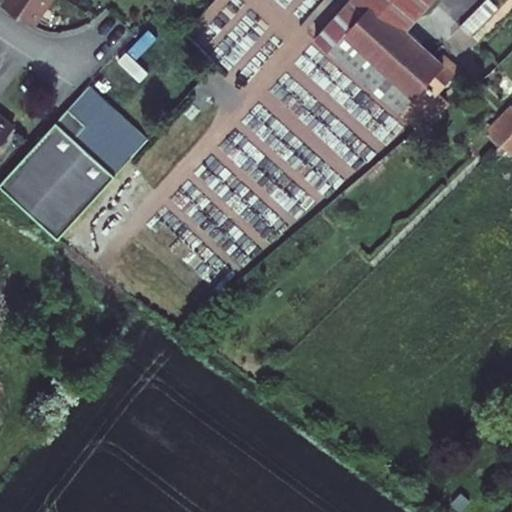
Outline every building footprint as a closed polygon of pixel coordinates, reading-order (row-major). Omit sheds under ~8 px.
[(0,0),(0,2),(30,20),(43,0),(0,0)] [(388,0),(337,0),(310,31),(353,70),(395,24),(404,14),(388,0)] [(388,0),(404,14),(416,0),(388,0)] [(477,32),(502,2),(500,0),(483,0),(465,23),(477,32)] [(452,74),(395,24),(353,70),(418,129),(443,107),(432,96),(452,74)] [(0,176),(0,181),(57,234),(147,137),(89,84),(0,176)] [(511,113),(507,108),(485,131),(495,142),(511,124),(511,113)] [(0,140),(10,128),(0,119),(0,140)] [(511,146),(511,124),(495,142),(506,153),(511,146)]
